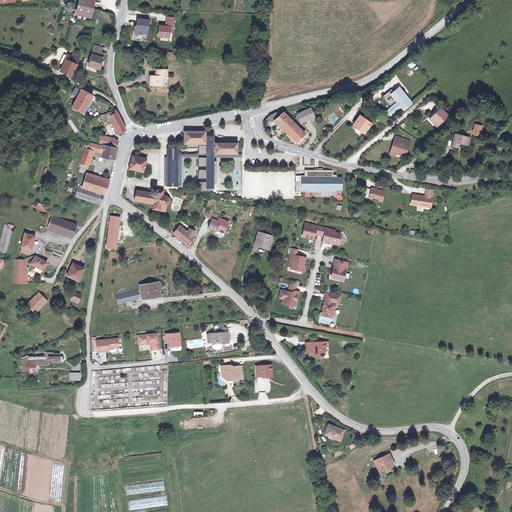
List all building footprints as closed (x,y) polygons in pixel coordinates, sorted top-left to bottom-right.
[(93,0),(79,0),(78,4),(79,4),(77,14),(90,18),(93,9),(91,8),(93,0)] [(174,18),(167,18),(166,24),(167,24),(166,27),(159,27),(158,37),(169,38),(169,33),(173,33),(174,18)] [(149,21),(137,20),(137,26),(138,26),(138,28),(136,28),(135,28),(134,34),(147,36),(149,21)] [(95,46),(91,55),(88,67),(99,70),(102,59),(103,55),(100,54),(102,48),(95,46)] [(60,71),(71,76),(78,60),(79,56),(74,54),(73,58),(67,57),(60,71)] [(150,85),(158,86),(158,84),(165,84),(165,76),(168,76),(168,70),(157,70),(157,76),(151,76),(150,85)] [(405,110),(413,104),(399,87),(393,91),(391,89),(383,96),(390,105),(397,100),(398,102),(391,107),(391,108),(387,111),(390,116),(399,110),(398,109),(402,106),(405,110)] [(84,113),(91,99),(93,95),(91,95),(81,90),(73,108),(84,113)] [(430,114),(432,116),(440,109),(437,106),(430,114)] [(432,116),(430,119),(437,125),(448,116),(440,109),(432,116)] [(114,110),(108,113),(118,133),(125,130),(123,125),(114,110)] [(298,115),(301,121),(302,123),(315,118),(310,110),(298,115)] [(284,130),(291,121),(284,114),(280,118),(276,115),(271,116),(266,119),(271,124),(275,124),(276,123),(284,130)] [(352,126),(363,133),(366,128),(368,130),(372,125),(360,116),(352,126)] [(437,125),(430,119),(429,117),(427,119),(436,127),(437,125)] [(296,126),(291,121),(284,130),(288,134),(296,126)] [(481,137),(482,126),(474,124),(472,135),(481,137)] [(301,130),(296,126),(288,134),(293,138),(301,130)] [(301,130),(293,138),(297,142),(305,134),(301,130)] [(193,132),(185,132),(185,143),(207,143),(207,145),(198,145),(198,154),(198,157),(198,166),(206,166),(206,170),(198,170),(198,178),(206,178),(206,182),(198,182),(198,190),(210,192),(210,189),(214,189),(214,179),(217,179),(217,161),(214,161),(214,158),(214,155),(214,152),(215,152),(215,153),(237,153),(237,143),(215,143),(214,143),(214,135),(207,135),(207,139),(205,139),(205,132),(193,132)] [(470,138),(455,134),(451,147),(458,149),(459,145),(468,147),(470,138)] [(100,144),(117,148),(117,141),(113,138),(102,136),(100,144)] [(394,141),(392,150),(396,151),(395,153),(405,156),(409,140),(401,137),(400,142),(394,141)] [(84,155),(91,158),(93,152),(102,155),(102,157),(114,160),(118,148),(117,148),(100,144),(89,142),(84,155)] [(170,148),(170,151),(176,151),(176,157),(180,157),(180,179),(180,186),(182,186),(182,157),(184,157),(198,157),(198,154),(178,154),(178,148),(170,148)] [(168,151),(167,151),(167,157),(166,157),(166,166),(167,166),(167,177),(166,177),(166,186),(180,186),(180,179),(180,157),(176,157),(176,151),(170,151),(168,151)] [(81,166),(82,166),(86,168),(87,168),(91,158),(84,155),(81,161),(81,166)] [(130,168),(144,172),(146,164),(147,159),(139,157),(134,155),(130,168)] [(316,186),(324,185),(324,189),(337,188),(343,188),(343,176),(337,176),(337,174),(334,174),(334,170),(324,170),(324,168),(321,168),(321,171),(316,171),(316,170),(307,171),(308,175),(306,175),(306,177),(303,177),(304,189),(307,189),(307,191),(307,192),(316,191),(316,186)] [(83,188),(104,194),(108,180),(87,174),(83,188)] [(99,203),(104,194),(83,188),(80,187),(77,196),(99,203)] [(382,203),(386,191),(373,187),(372,189),(368,187),(365,196),(369,198),(369,199),(382,203)] [(150,194),(136,191),(134,201),(152,204),(152,209),(165,211),(166,207),(168,205),(169,203),(169,199),(168,196),(162,195),(163,191),(152,188),(150,194)] [(427,190),(425,197),(432,199),(433,191),(427,190)] [(429,209),(432,199),(425,197),(418,196),(418,197),(412,196),(410,204),(416,206),(429,209)] [(32,204),(31,207),(45,213),(47,208),(40,205),(39,207),(32,204)] [(205,215),(213,218),(218,221),(219,218),(220,215),(207,210),(205,215)] [(73,237),(78,225),(53,216),(49,228),(73,237)] [(218,221),(213,218),(209,228),(217,232),(218,229),(226,232),(230,222),(219,218),(218,221)] [(325,236),(327,228),(313,224),(312,226),(307,225),(305,236),(316,238),(317,233),(317,232),(319,233),(319,234),(325,236)] [(0,243),(0,246),(0,247),(0,248),(5,250),(11,226),(6,225),(1,244),(0,243)] [(194,236),(187,231),(179,225),(178,226),(174,234),(190,246),(194,236)] [(196,231),(189,228),(187,231),(194,236),(196,231)] [(333,229),(327,228),(325,236),(324,241),(332,243),(332,241),(340,243),(343,233),(337,232),(332,231),(333,229)] [(260,233),(257,245),(270,249),(274,237),(260,233)] [(24,247),(31,250),(32,250),(35,236),(26,234),(23,247),(24,247)] [(292,254),(290,263),(294,264),(293,268),(302,270),(303,265),(305,266),(307,258),(298,256),(293,254),(292,254)] [(34,269),(41,273),(47,263),(36,256),(32,264),(36,266),(34,269)] [(349,262),(337,259),(333,278),(345,281),(349,262)] [(14,282),(26,283),(27,260),(16,260),(14,282)] [(80,280),(85,268),(74,262),(68,275),(80,280)] [(142,291),(144,301),(160,298),(158,285),(141,288),(142,291)] [(285,298),(284,304),(291,305),(291,304),(294,304),(295,299),(298,300),(299,296),(300,296),(301,292),(296,291),(293,290),(293,292),(290,292),(283,290),(281,297),(285,298)] [(142,301),(144,301),(142,291),(116,298),(118,305),(141,299),(142,301)] [(45,303),(48,300),(40,292),(37,294),(45,303)] [(77,302),(81,294),(75,292),(71,299),(77,302)] [(328,292),(323,314),(334,317),(337,303),(338,302),(341,302),(342,295),(328,292)] [(36,312),(45,303),(37,294),(27,304),(36,312)] [(217,334),(213,335),(214,344),(222,343),(222,345),(230,344),(229,333),(221,334),(221,331),(217,332),(217,334)] [(181,346),(181,343),(180,334),(166,335),(167,344),(171,344),(172,347),(181,346)] [(158,335),(138,337),(139,345),(148,343),(148,345),(151,345),(151,351),(159,350),(158,335)] [(97,342),(98,353),(109,352),(109,350),(119,349),(118,340),(97,342)] [(326,343),(308,343),(308,348),(312,349),(312,353),(312,357),(325,357),(324,353),(326,353),(326,348),(326,343)] [(22,359),(22,371),(29,371),(29,368),(36,367),(36,365),(49,364),(49,363),(60,362),(60,353),(54,353),(54,352),(46,352),(46,354),(44,354),(44,356),(28,357),(22,359)] [(271,375),(269,365),(254,367),(256,377),(265,377),(266,378),(268,379),(271,375)] [(230,381),(238,380),(237,368),(227,368),(226,366),(219,367),(221,377),(223,380),(230,379),(230,381)] [(326,436),(336,440),(338,434),(343,436),(345,431),(330,425),(326,436)] [(373,462),(377,472),(394,465),(390,455),(373,462)]
